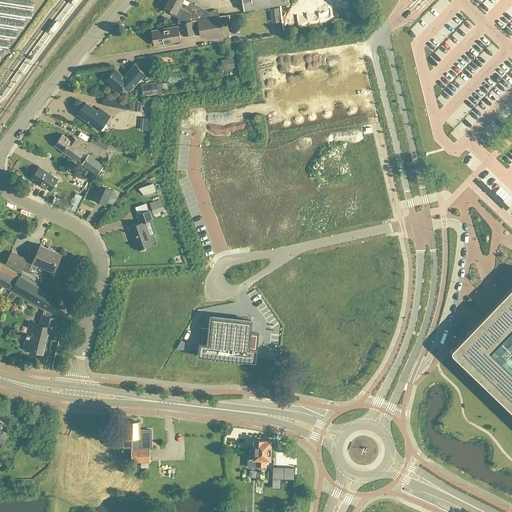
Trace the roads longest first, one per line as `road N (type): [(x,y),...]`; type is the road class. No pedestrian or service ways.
road 1 (unclassified): [(428,225),(384,34),(370,46),(414,225)]
road 2 (residential): [(71,393),(97,288),(96,254),(73,227),(19,202),(0,183)]
road 3 (unclassified): [(380,432),(430,305),(428,225)]
road 4 (unclassified): [(414,225),(415,308),(366,426)]
road 5 (tertiary): [(266,416),(71,393)]
road 6 (residential): [(0,152),(124,0)]
road 7 (unknown): [(354,48),(287,60),(273,74),(272,91),(362,82)]
road 8 (unclassified): [(294,250),(225,264),(218,278),(229,291),(283,258)]
road 9 (unclassified): [(294,250),(414,225)]
